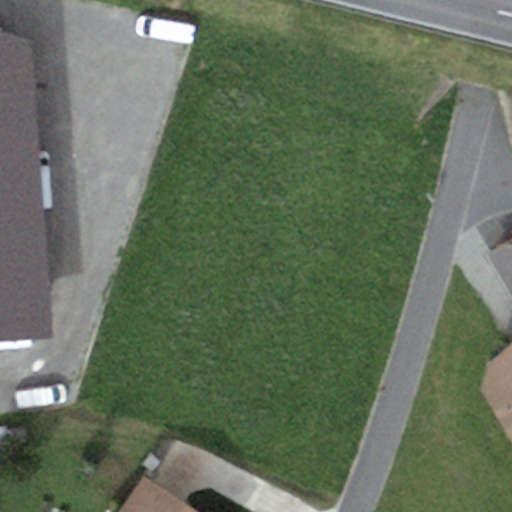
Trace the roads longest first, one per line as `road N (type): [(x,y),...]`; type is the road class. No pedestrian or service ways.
road 1 (unclassified): [(359,511),(477,169)]
road 2 (unclassified): [(477,169),(485,92),(509,0)]
